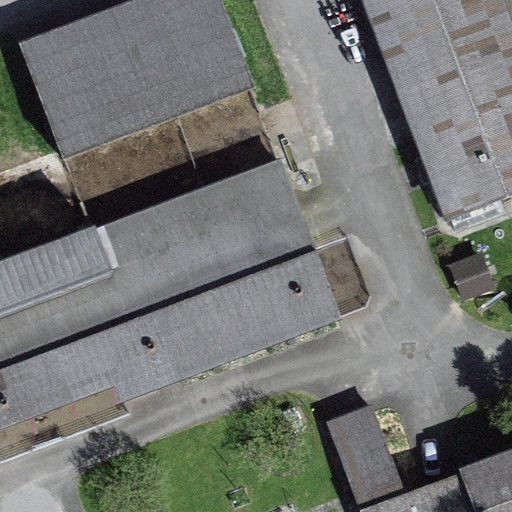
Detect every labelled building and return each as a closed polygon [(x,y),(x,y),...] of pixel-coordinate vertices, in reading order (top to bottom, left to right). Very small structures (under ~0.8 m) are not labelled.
[(161,0),(23,53),(64,162),(253,90),(219,0),(161,0)] [(511,196),(511,41),(496,0),(367,0),(451,220),(511,196)] [(338,318),(281,167),(96,237),(94,231),(0,266),(0,419),(115,376),(124,398),(338,318)] [(481,257),(450,270),(463,301),(494,287),(481,257)] [(374,411),(332,426),(362,511),(511,511),(511,457),(462,475),(465,485),(408,505),(374,411)]
